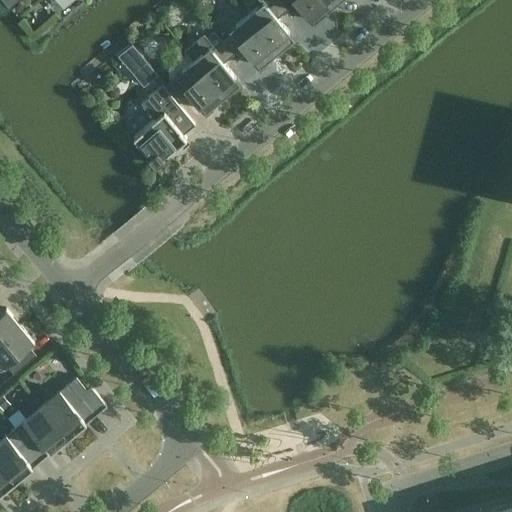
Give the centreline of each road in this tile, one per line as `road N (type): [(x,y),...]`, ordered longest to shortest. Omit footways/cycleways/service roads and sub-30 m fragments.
road 1 (residential): [(69,291),(422,0)]
road 2 (tertiary): [(109,511),(179,453),(185,432),(69,291)]
road 3 (residential): [(395,511),(395,494),(407,481),(511,451)]
